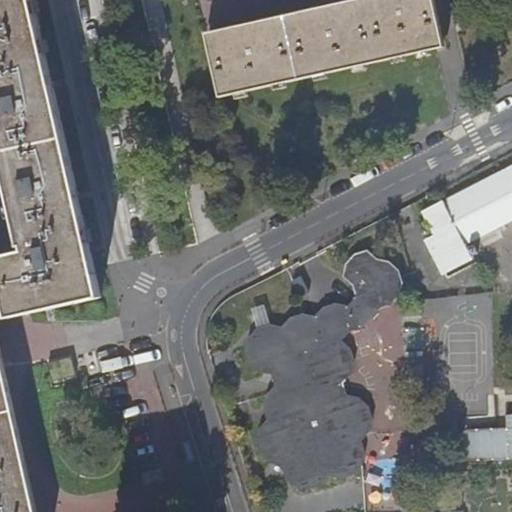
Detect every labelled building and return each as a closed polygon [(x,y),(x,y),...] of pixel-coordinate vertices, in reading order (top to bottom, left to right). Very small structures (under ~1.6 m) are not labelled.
[(0,0),(0,138),(24,244),(27,243),(29,248),(11,252),(1,254),(0,249),(0,511),(38,511),(32,483),(12,390),(0,336),(0,318),(23,313),(102,296),(35,0),(0,0)] [(201,0),(208,32),(375,0),(201,0)] [(437,0),(375,0),(208,32),(222,97),(442,48),(439,41),(446,39),(445,33),(437,1),(437,0)] [(439,41),(442,48),(447,46),(446,39),(439,41)] [(511,219),(511,168),(447,202),(468,242),(511,219)] [(470,248),(446,203),(427,212),(439,237),(430,242),(445,271),(474,256),(474,255),(478,253),(475,246),(470,248)] [(371,250),(358,253),(348,263),(345,276),(354,285),(359,297),(350,305),(340,302),(327,305),(317,316),(306,312),(293,316),(284,325),(271,323),(260,327),(250,337),(247,349),(251,363),(261,372),(273,375),(277,386),(267,395),(265,407),(269,418),(260,428),(258,441),(262,454),(271,463),(283,467),(288,479),(297,486),(309,490),(322,486),(331,477),(342,480),(354,476),(364,466),(367,455),(364,441),(372,433),(375,420),(372,407),(363,398),(350,394),(347,382),(353,375),(357,362),(354,349),(345,340),(354,332),(364,328),(361,315),(370,307),(382,310),(393,305),(402,297),(406,284),(402,271),(392,262),(379,259),(371,250)] [(304,272),(301,264),(293,267),(295,274),(304,272)] [(507,426),(465,428),(466,460),(511,458),(511,412),(506,413),(507,426)]
